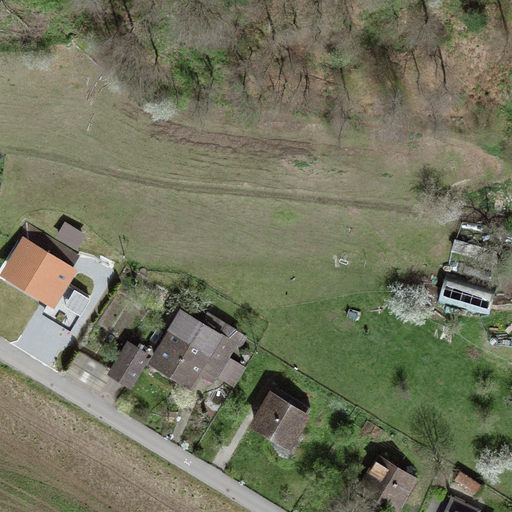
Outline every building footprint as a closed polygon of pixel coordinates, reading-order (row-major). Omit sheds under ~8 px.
[(28,226),(20,238),(28,243),(10,272),(45,294),(55,278),(63,283),(71,270),(69,269),(77,256),(28,226)] [(239,334),(216,320),(210,330),(181,311),(170,329),(173,332),(154,361),(188,383),(204,359),(218,368),(239,334)] [(112,371),(128,381),(145,354),(129,343),(112,371)] [(266,403),(254,423),(288,444),(310,409),(291,396),(286,403),(270,393),(264,402),(266,403)] [(360,488),(395,509),(414,478),(379,456),(360,488)] [(481,511),(452,499),(446,511),(481,511)]
